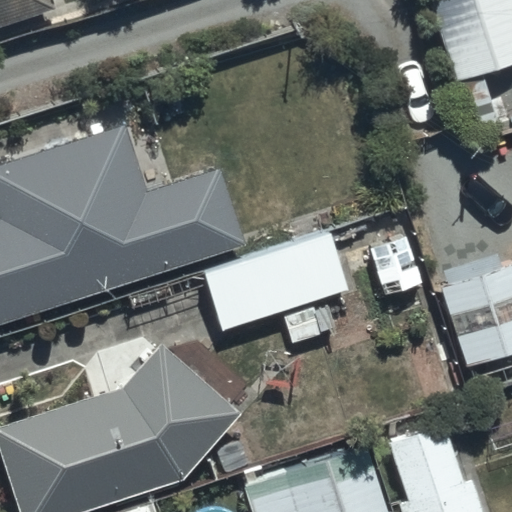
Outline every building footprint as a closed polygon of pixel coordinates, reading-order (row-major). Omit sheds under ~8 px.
[(45,0),(0,0),(0,29),(50,15),(45,0)] [(511,0),(434,0),(421,5),(469,135),(495,126),(478,77),(511,64),(511,0)] [(0,324),(239,248),(214,170),(142,193),(121,129),(0,167),(0,324)] [(322,229),(198,272),(218,334),(278,314),(289,345),(332,331),(321,300),(343,292),(322,229)] [(404,238),(363,251),(378,300),(420,287),(404,238)] [(511,263),(433,288),(458,371),(467,368),(475,395),(511,383),(511,263)] [(114,393),(0,426),(0,474),(12,511),(84,511),(174,482),(234,416),(154,347),(114,393)] [(439,428),(382,448),(401,505),(392,508),(393,511),(478,511),(468,479),(457,482),(439,428)] [(243,487),(237,488),(244,511),(381,511),(364,450),(260,479),(256,466),(238,471),(243,487)]
